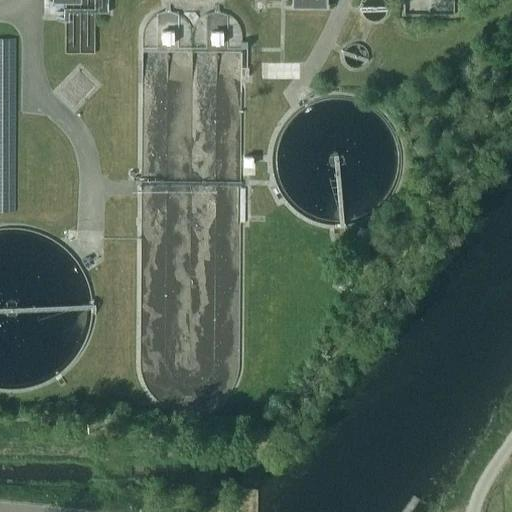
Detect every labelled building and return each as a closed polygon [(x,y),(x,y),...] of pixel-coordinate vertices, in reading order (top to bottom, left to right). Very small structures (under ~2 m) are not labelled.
[(64,0),(65,53),(94,53),(95,12),(108,12),(108,0),(64,0)] [(401,0),(402,1),(402,14),(449,14),(449,1),(449,0),(401,0)] [(192,27),(190,27),(190,26),(188,22),(184,19),(181,16),(177,14),(172,12),(167,12),(163,12),(158,13),(154,15),(150,18),(147,22),(144,26),(142,30),(142,50),(241,51),(241,76),(248,76),(248,67),(247,67),(247,40),(241,40),(241,31),(239,26),(236,22),(233,18),(229,15),(225,13),(221,12),(216,11),(211,12),(207,13),(202,15),(198,18),(196,22),(193,25),(192,27)] [(64,62),(63,23),(50,24),(52,63),(64,62)] [(92,123),(110,110),(104,102),(86,116),(92,123)]
